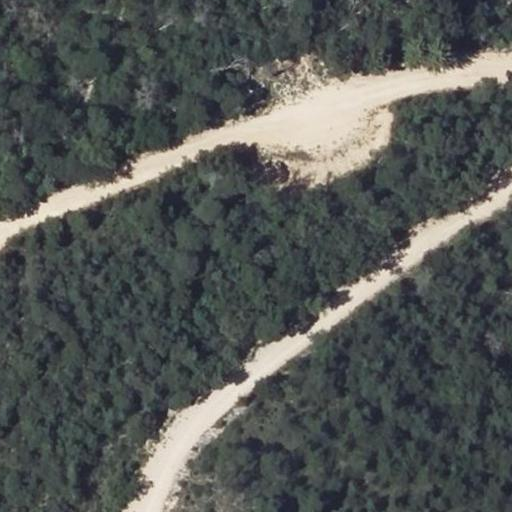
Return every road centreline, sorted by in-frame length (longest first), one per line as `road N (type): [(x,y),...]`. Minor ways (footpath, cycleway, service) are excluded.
road 1 (track): [(511,69),(426,73),(323,123),(0,231)]
road 2 (track): [(152,511),(200,422),(286,350),(511,189)]
